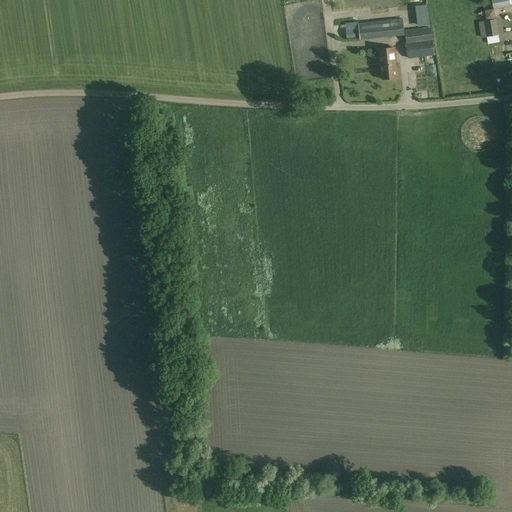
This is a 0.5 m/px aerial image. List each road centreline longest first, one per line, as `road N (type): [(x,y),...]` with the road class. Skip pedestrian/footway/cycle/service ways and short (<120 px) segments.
road 1 (track): [(0,98),(332,106)]
road 2 (unclassified): [(332,106),(511,96)]
